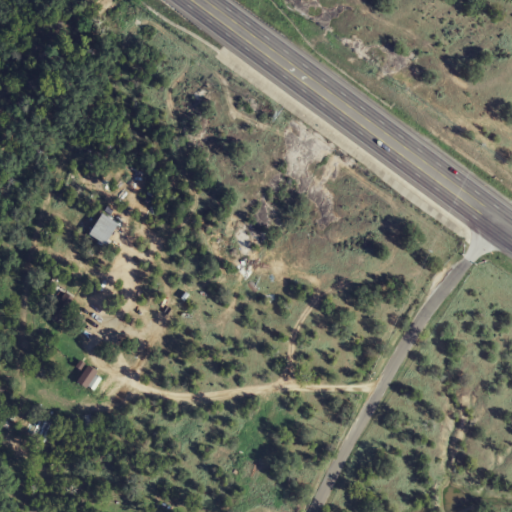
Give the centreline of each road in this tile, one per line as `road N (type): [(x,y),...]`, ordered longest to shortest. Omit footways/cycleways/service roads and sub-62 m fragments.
road 1 (secondary): [(511,243),(181,0)]
road 2 (residential): [(312,511),(408,336),(490,227)]
